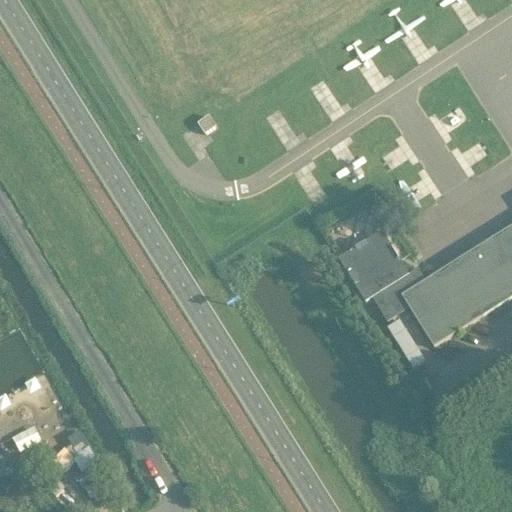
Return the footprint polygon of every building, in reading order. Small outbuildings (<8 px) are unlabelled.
[(216,130),(209,118),(198,126),(206,137),(216,130)] [(511,301),(511,230),(426,284),(418,272),(409,277),(382,234),(338,262),(366,305),(373,301),(388,325),(398,319),(395,315),(407,308),(434,350),(511,301)] [(425,364),(403,328),(400,323),(387,330),(413,372),(425,364)] [(79,435),(69,441),(78,456),(89,449),(79,435)] [(65,454),(53,466),(56,469),(62,475),(73,462),(71,460),(65,454)] [(92,470),(76,480),(81,488),(97,479),(92,470)] [(21,471),(8,478),(15,488),(27,481),(21,471)] [(6,479),(0,482),(0,497),(13,490),(6,479)] [(98,483),(85,490),(90,500),(103,494),(98,483)] [(73,502),(65,510),(66,511),(80,511),(81,511),(73,502)]
